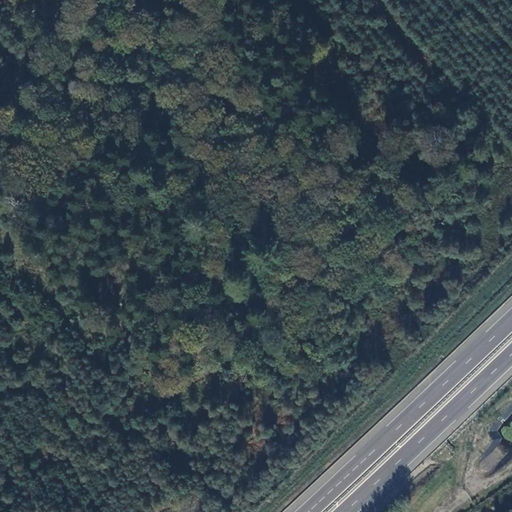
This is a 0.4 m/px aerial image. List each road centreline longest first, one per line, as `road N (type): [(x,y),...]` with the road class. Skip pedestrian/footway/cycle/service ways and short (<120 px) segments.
road 1 (motorway): [(511,320),(310,511)]
road 2 (motorway): [(346,511),(511,355)]
